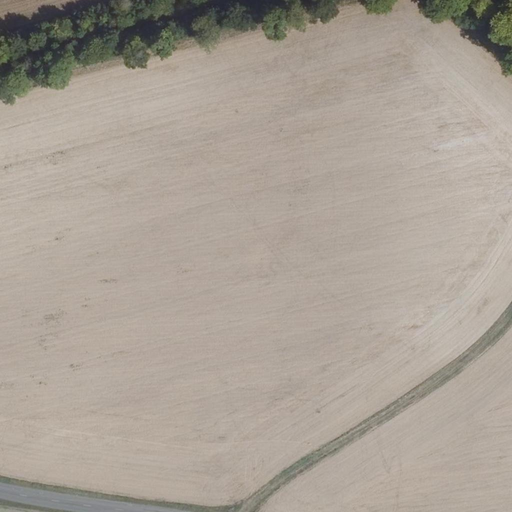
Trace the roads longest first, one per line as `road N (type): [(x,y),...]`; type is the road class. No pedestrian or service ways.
road 1 (track): [(247,511),(271,487),(457,366),(511,309)]
road 2 (track): [(232,0),(0,61)]
road 3 (primary): [(0,492),(132,511)]
